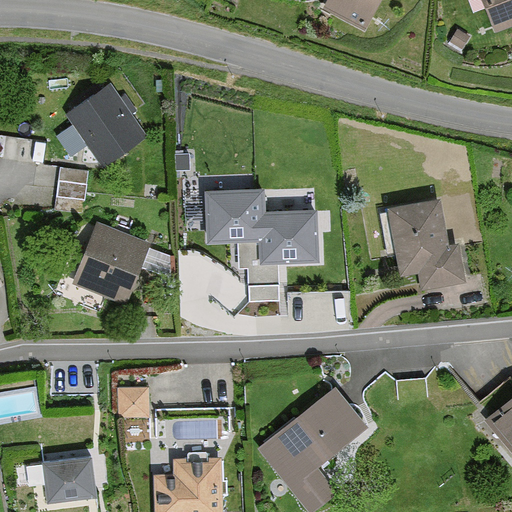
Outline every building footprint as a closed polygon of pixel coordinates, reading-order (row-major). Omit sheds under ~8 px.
[(367,31),(381,0),(324,0),(320,8),(367,31)] [(511,0),(483,0),(498,34),(511,28),(511,0)] [(67,115),(103,168),(150,135),(113,83),(67,115)] [(89,169),(61,165),(56,195),(84,199),(89,169)] [(263,186),(208,188),(210,237),(259,236),(260,260),(318,258),(316,207),(264,209),(263,186)] [(439,194),(385,206),(400,275),(419,271),(422,289),(465,280),(457,240),(449,242),(439,194)] [(69,283),(128,304),(150,242),(91,221),(69,283)] [(433,402),(430,376),(397,380),(399,405),(433,402)] [(368,426),(334,384),(254,447),(288,490),(290,488),(310,511),(313,511),(339,490),(318,466),(368,426)] [(151,417),(150,385),(118,387),(120,419),(151,417)] [(511,444),(511,389),(485,413),(511,444)] [(45,503),(98,500),(96,456),(43,460),(45,503)] [(154,511),(223,511),(223,457),(174,457),(175,476),(154,476),(154,511)]
